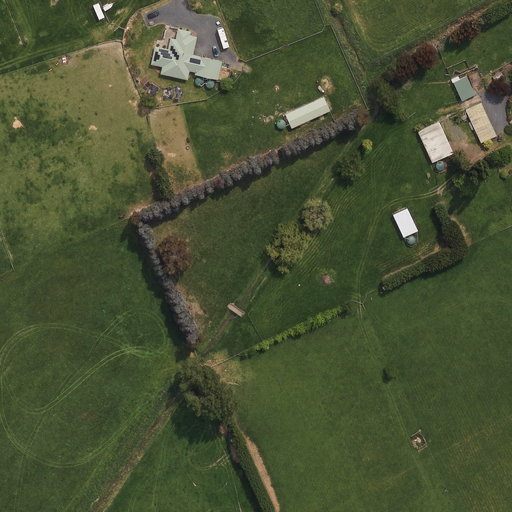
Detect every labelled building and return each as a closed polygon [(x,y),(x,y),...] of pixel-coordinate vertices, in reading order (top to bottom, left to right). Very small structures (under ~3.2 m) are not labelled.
[(189,30),(179,27),(176,37),(170,36),(167,47),(154,44),(150,62),(161,65),(160,72),(187,78),(188,69),(194,70),(193,72),(217,77),(221,59),(192,53),(196,35),(189,33),(189,30)] [(459,78),(457,75),(451,77),(461,99),(475,93),(466,74),(459,78)] [(329,108),(323,95),(285,112),(291,126),(329,108)] [(495,134),(480,101),(465,108),(481,141),(495,134)] [(452,151),(438,120),(417,130),(431,160),(452,151)] [(417,228),(406,206),(392,213),(403,235),(417,228)]
